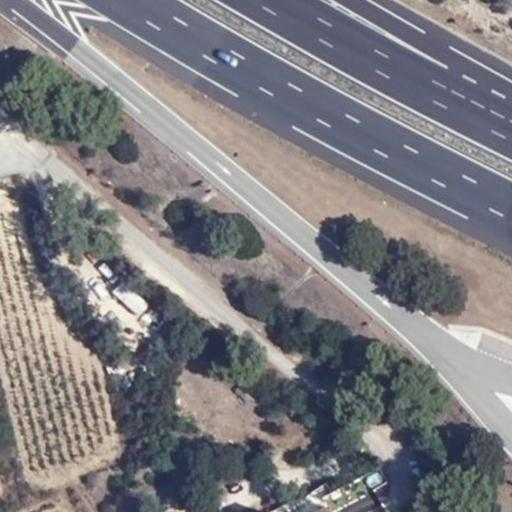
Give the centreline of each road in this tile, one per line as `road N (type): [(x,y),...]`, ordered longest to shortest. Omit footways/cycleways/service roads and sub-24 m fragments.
road 1 (unclassified): [(401,511),(405,483),(390,423),(292,361),(58,152)]
road 2 (motorway): [(137,0),(318,106),(511,204)]
road 3 (motorway): [(511,129),(276,0)]
road 4 (motorway): [(511,105),(451,57),(351,0)]
